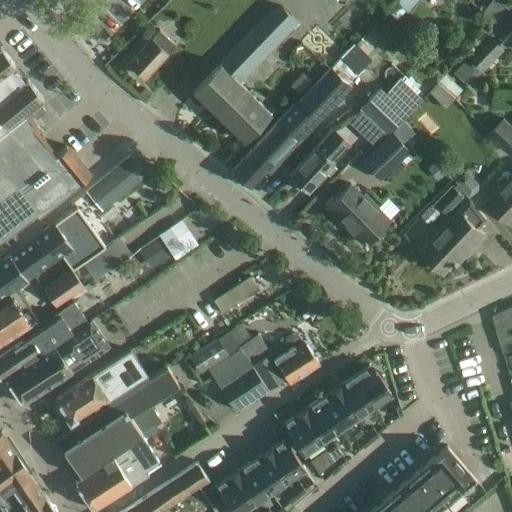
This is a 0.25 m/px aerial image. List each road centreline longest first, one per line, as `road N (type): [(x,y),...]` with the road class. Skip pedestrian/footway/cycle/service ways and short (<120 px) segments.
road 1 (residential): [(389,328),(104,93),(18,0)]
road 2 (residential): [(107,511),(389,328)]
road 3 (residential): [(410,331),(432,403),(314,506)]
